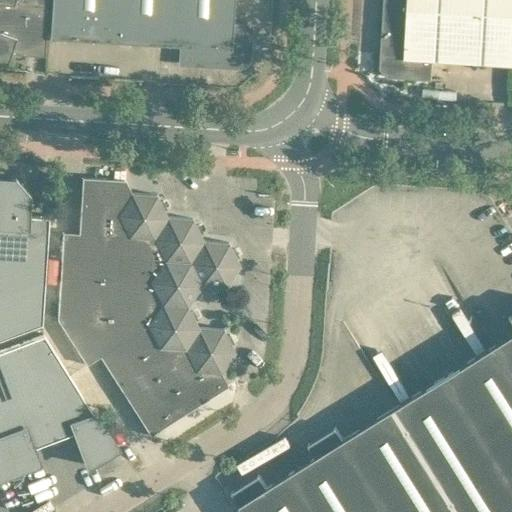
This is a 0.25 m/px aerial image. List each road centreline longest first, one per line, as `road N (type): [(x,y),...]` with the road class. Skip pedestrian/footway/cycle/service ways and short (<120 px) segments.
road 1 (unclassified): [(111,511),(248,429),(291,376),(299,166),(270,129)]
road 2 (tertiary): [(0,119),(270,129)]
road 3 (unclassified): [(511,150),(376,143),(335,127),(304,97)]
